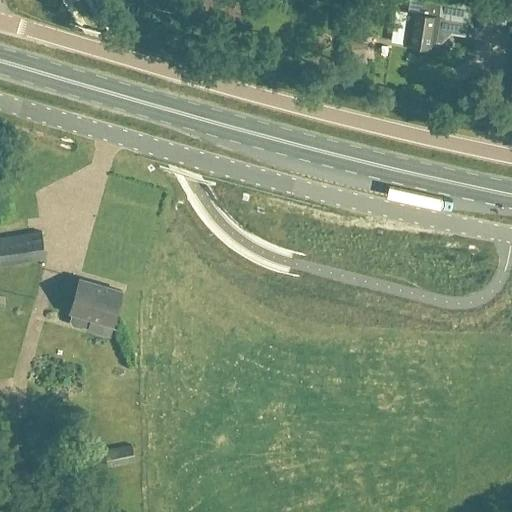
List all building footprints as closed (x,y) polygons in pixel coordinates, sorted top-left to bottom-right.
[(403,45),(432,49),(433,42),(439,43),(441,32),(462,35),(464,22),(436,18),(438,3),(422,1),(420,15),(408,14),(403,45)] [(350,58),(364,56),(364,55),(363,40),(348,42),(350,58)] [(0,263),(44,257),(40,232),(0,237),(0,263)] [(113,324),(122,291),(79,279),(70,312),(72,313),(70,321),(73,326),(81,328),(86,326),(88,317),(113,324)] [(106,452),(109,466),(133,461),(130,446),(106,452)]
